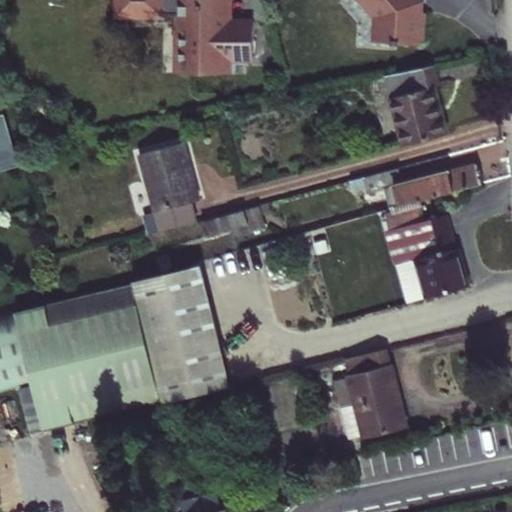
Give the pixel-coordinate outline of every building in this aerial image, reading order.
[(112,0),(112,15),(177,17),(176,69),(232,70),(232,60),(251,60),(252,16),(235,15),(234,0),(112,0)] [(358,0),(372,15),(371,38),(421,40),(422,0),(358,0)] [(436,81),(431,60),(382,71),(398,142),(439,132),(428,83),(436,81)] [(140,153),(162,233),(201,222),(194,199),(202,197),(186,140),(140,153)] [(372,169),(382,205),(477,178),(470,156),(397,176),(393,163),(372,169)] [(386,259),(389,258),(407,253),(418,292),(459,280),(439,209),(376,226),(386,259)] [(400,297),(418,292),(407,253),(389,258),(400,297)] [(49,430),(232,382),(200,264),(0,316),(0,394),(37,384),(49,430)] [(406,422),(386,343),(345,354),(358,403),(343,407),(351,436),(406,422)]
